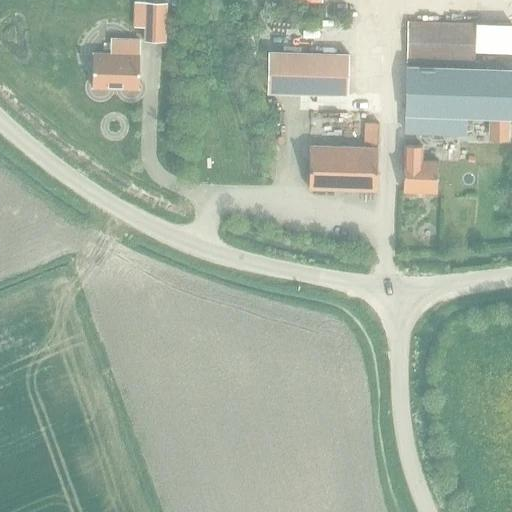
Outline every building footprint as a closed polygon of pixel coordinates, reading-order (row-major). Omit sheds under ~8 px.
[(164,41),(166,2),(146,1),(145,40),(164,41)] [(320,19),(319,53),(349,54),(350,21),(320,19)] [(474,61),(474,22),(407,21),(406,61),(474,61)] [(93,53),(92,87),(138,88),(139,54),(138,54),(138,39),(111,38),(110,54),(93,53)] [(319,53),(268,51),(266,92),(347,94),(349,54),(319,53)] [(404,131),(404,133),(445,134),(446,116),(489,117),(507,117),(511,117),(511,69),(406,66),(406,71),(404,131)] [(507,140),(507,117),(489,117),(489,140),(507,140)] [(380,189),(381,146),(313,144),(312,187),(380,189)] [(436,192),(437,161),(420,160),(421,150),(409,150),(408,160),(403,160),(402,191),(436,192)]
